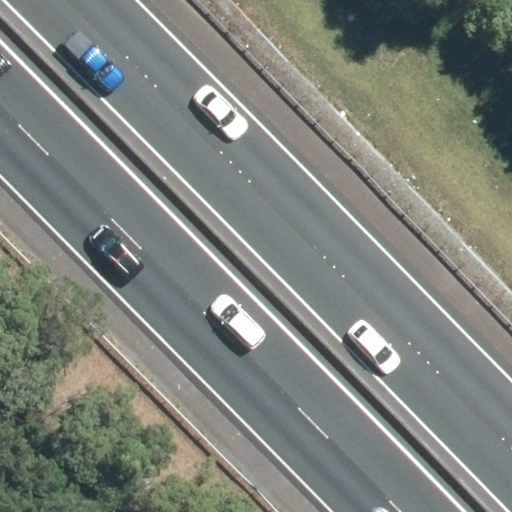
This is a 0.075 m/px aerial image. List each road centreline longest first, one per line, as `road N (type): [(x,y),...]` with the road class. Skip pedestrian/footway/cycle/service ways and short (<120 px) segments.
road 1 (motorway): [(448,511),(233,266),(0,39)]
road 2 (motorway): [(117,0),(511,431)]
